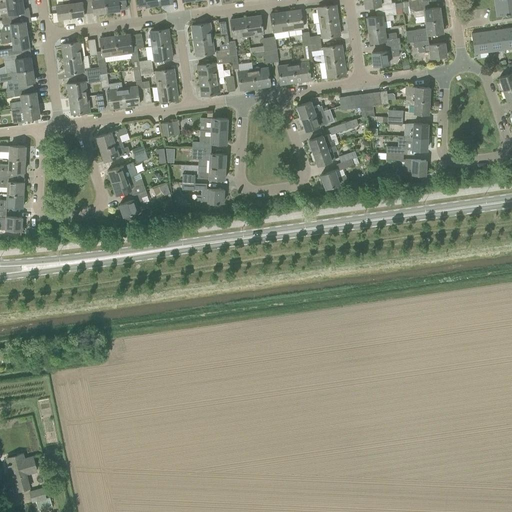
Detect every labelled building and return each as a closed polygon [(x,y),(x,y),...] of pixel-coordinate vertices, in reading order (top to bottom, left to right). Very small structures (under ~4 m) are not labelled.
[(22,0),(12,0),(0,2),(0,11),(2,14),(3,20),(19,17),(19,12),(24,11),(22,0)] [(68,0),(62,0),(63,4),(56,5),(58,19),(71,17),(68,0)] [(68,0),(71,17),(84,15),(84,12),(89,11),(87,0),(68,0)] [(94,13),(107,12),(105,0),(87,0),(89,11),(93,10),(94,13)] [(105,0),(107,12),(120,10),(120,9),(127,8),(125,0),(105,0)] [(380,5),(381,10),(396,8),(395,2),(391,2),(390,0),(364,0),(365,7),(380,5)] [(511,0),(494,0),(497,15),(508,14),(508,13),(511,12),(511,0)] [(424,15),(425,22),(441,20),(439,7),(423,9),(423,4),(409,6),(410,12),(413,12),(413,17),(424,15)] [(320,22),(338,20),(336,5),(318,7),(320,22)] [(367,17),(368,30),(384,28),(383,21),(394,20),(393,14),(396,14),(396,8),(381,10),(382,15),(367,17)] [(288,30),(289,30),(303,28),(300,10),(285,12),(288,30)] [(288,30),(285,12),(270,14),(273,32),(288,30)] [(246,18),(248,35),(263,33),(260,15),(246,18)] [(20,22),(19,17),(3,20),(3,25),(0,32),(1,38),(27,34),(25,21),(20,22)] [(248,35),(246,18),(230,20),(233,37),(248,35)] [(338,20),(320,22),(322,37),(340,35),(338,20)] [(412,35),(413,42),(428,40),(427,35),(443,32),(441,20),(425,22),(426,28),(413,30),(414,35),(412,35)] [(216,37),(224,36),(228,35),(227,31),(226,21),(219,22),(220,32),(216,33),(216,37)] [(192,25),(194,40),(212,38),(210,23),(192,25)] [(511,27),(501,29),(504,49),(511,48),(511,27)] [(368,30),(370,42),(385,41),(386,45),(400,43),(399,38),(397,38),(396,32),(385,34),(384,28),(368,30)] [(150,31),(152,46),(170,44),(168,29),(150,31)] [(486,31),(489,51),(504,49),(501,29),(486,31)] [(309,31),(302,32),(301,33),(303,45),(310,44),(309,37),(309,31)] [(489,51),(486,31),(471,34),(474,53),(489,51)] [(137,46),(137,48),(144,47),(143,43),(141,33),(135,34),(137,46)] [(7,49),(8,55),(22,53),(21,48),(29,46),(27,34),(1,38),(2,43),(12,41),(14,48),(7,49)] [(133,69),(140,68),(139,61),(137,48),(137,46),(132,47),(130,34),(115,36),(117,55),(118,60),(131,58),(133,69)] [(215,51),(216,57),(230,55),(228,41),(228,35),(224,36),(224,44),(220,45),(220,50),(215,51)] [(320,35),(309,37),(310,44),(321,43),(320,35)] [(105,57),(117,55),(115,36),(100,38),(102,51),(97,52),(97,54),(97,58),(105,57)] [(269,37),(270,50),(277,49),(275,36),(269,37)] [(264,51),(270,50),(269,37),(262,38),(263,45),(264,51)] [(212,38),(194,40),(196,55),(214,53),(212,38)] [(88,40),(89,50),(90,55),(97,54),(97,52),(95,39),(88,40)] [(235,40),(228,41),(230,55),(237,54),(236,51),(235,40)] [(429,45),(428,40),(413,42),(414,47),(418,47),(419,52),(430,51),(431,58),(446,55),(444,42),(429,45)] [(62,44),(64,59),(82,57),(80,41),(62,44)] [(325,54),(326,62),(344,60),(341,45),(324,47),(321,48),(321,43),(310,44),(312,56),(325,54)] [(400,43),(386,45),(387,51),(372,53),(374,66),(389,64),(388,58),(399,56),(398,50),(401,49),(400,43)] [(170,44),(152,46),(154,61),(172,59),(170,44)] [(312,56),(310,44),(303,45),(304,58),(312,57),(312,56)] [(266,63),(272,62),(270,50),(264,51),(266,63)] [(4,58),(6,73),(33,69),(31,56),(22,58),(22,53),(8,55),(5,55),(5,58),(4,58)] [(237,54),(230,55),(231,62),(232,69),(239,68),(237,54)] [(217,64),(231,62),(230,55),(216,57),(217,64)] [(64,59),(66,74),(84,71),(82,57),(64,59)] [(97,58),(99,67),(100,74),(107,73),(105,57),(97,58)] [(152,59),(139,61),(140,68),(153,66),(152,59)] [(346,75),(344,60),(326,62),(328,77),(346,75)] [(308,62),(293,64),(295,82),(310,80),(308,62)] [(215,63),(197,65),(199,80),(217,78),(216,63),(215,63)] [(278,66),(280,84),(295,82),(293,64),(278,66)] [(140,68),(141,75),(154,73),(153,66),(140,68)] [(87,76),(100,74),(99,67),(86,69),(87,76)] [(255,88),(270,85),(267,67),(253,69),(255,88)] [(19,83),(13,84),(14,90),(30,87),(29,83),(34,82),(33,69),(6,73),(0,74),(0,81),(18,79),(19,83)] [(176,83),(174,69),(156,71),(158,86),(176,83)] [(255,88),(253,69),(238,72),(240,90),(255,88)] [(503,89),(503,90),(511,86),(511,72),(499,77),(501,83),(500,83),(502,89),(503,89)] [(100,74),(101,81),(102,88),(109,87),(107,73),(100,74)] [(88,83),(101,81),(100,74),(87,76),(88,83)] [(234,81),(233,76),(226,77),(228,92),(236,90),(234,81)] [(216,93),(220,93),(217,78),(199,80),(202,95),(216,93)] [(67,84),(70,99),(87,96),(85,81),(67,84)] [(121,82),(113,83),(114,90),(107,91),(110,108),(125,106),(122,89),(121,82)] [(140,104),(138,91),(143,90),(143,88),(142,82),(136,83),(136,87),(122,89),(125,106),(140,104)] [(176,83),(158,86),(160,101),(178,99),(176,83)] [(430,93),(429,93),(429,87),(406,86),(405,94),(406,94),(406,99),(429,100),(429,99),(430,99),(430,93)] [(506,97),(508,102),(511,101),(511,86),(503,90),(504,91),(503,92),(505,98),(506,97)] [(30,92),(30,87),(14,90),(15,96),(21,95),(21,100),(11,102),(12,108),(38,104),(36,92),(30,92)] [(143,90),(143,93),(145,103),(152,102),(150,87),(143,88),(143,90)] [(375,105),(381,104),(380,91),(373,92),(375,105)] [(380,91),(381,104),(388,103),(387,91),(380,91)] [(375,105),(373,92),(366,93),(368,106),(375,105)] [(368,106),(366,93),(353,95),(354,108),(361,107),(365,107),(368,106)] [(97,100),(98,110),(105,109),(102,94),(96,95),(97,100)] [(354,108),(353,95),(346,96),(348,109),(354,108)] [(90,111),(87,96),(70,99),(72,114),(90,111)] [(348,109),(346,96),(339,97),(341,110),(348,109)] [(414,113),(428,114),(428,108),(430,108),(430,102),(429,102),(429,100),(406,99),(405,104),(414,105),(414,113)] [(323,111),(322,107),(320,107),(320,106),(313,108),(310,101),(297,106),(299,111),(298,111),(300,117),(301,117),(301,118),(323,111)] [(40,117),(38,104),(12,108),(12,113),(23,112),(24,119),(40,117)] [(388,109),(388,117),(403,118),(403,110),(388,109)] [(304,125),(306,131),(327,124),(324,116),(325,116),(323,111),(301,118),(302,119),(301,120),(303,126),(304,125)] [(212,118),(200,118),(200,123),(204,124),(204,130),(227,131),(228,118),(212,118)] [(331,133),(323,136),(322,135),(309,140),(311,145),(310,145),(312,152),(313,151),(313,152),(335,145),(339,143),(335,133),(359,125),(356,118),(329,128),(331,133)] [(174,134),(172,121),(162,123),(164,135),(174,134)] [(404,123),(404,130),(404,135),(427,137),(427,135),(428,136),(429,129),(427,129),(428,124),(413,123),(404,123)] [(96,137),(100,149),(122,142),(120,136),(127,133),(125,127),(111,132),(96,137)] [(192,142),(192,147),(211,148),(211,143),(226,144),(227,131),(204,130),(200,130),(199,142),(192,142)] [(427,138),(427,137),(404,135),(404,136),(398,136),(398,146),(387,146),(386,153),(403,154),(403,149),(426,150),(427,145),(428,145),(428,138),(427,138)] [(122,142),(100,149),(104,161),(119,156),(119,155),(130,152),(128,146),(124,148),(122,142)] [(0,145),(0,151),(10,152),(9,158),(25,159),(26,146),(10,145),(10,146),(0,145)] [(134,156),(146,152),(143,145),(132,150),(134,156)] [(316,160),(318,165),(331,160),(335,159),(333,152),(337,151),(335,145),(313,152),(314,154),(313,154),(315,160),(316,160)] [(173,162),(174,148),(157,147),(157,162),(173,162)] [(211,153),(211,148),(192,147),(191,159),(203,159),(203,165),(225,167),(226,154),(211,153)] [(354,151),(339,156),(341,162),(352,158),(356,157),(354,151)] [(146,152),(134,156),(136,163),(148,159),(146,152)] [(403,159),(403,154),(386,153),(386,160),(398,160),(398,169),(396,171),(396,178),(411,176),(411,174),(425,174),(425,173),(426,173),(427,166),(425,166),(426,160),(412,159),(403,159)] [(24,172),(25,159),(9,158),(9,165),(0,164),(0,176),(9,176),(9,171),(24,172)] [(352,158),(341,162),(336,164),(339,170),(354,165),(352,158)] [(108,170),(112,183),(133,175),(131,169),(135,168),(133,162),(123,166),(123,165),(108,170)] [(225,179),(225,167),(203,165),(198,165),(198,178),(209,178),(209,179),(225,179)] [(324,187),(325,186),(326,188),(339,184),(339,183),(348,180),(346,175),(345,174),(337,177),(334,170),(321,174),(323,180),(322,181),(324,187)] [(135,181),(133,175),(112,183),(116,195),(131,190),(132,194),(146,190),(142,179),(135,181)] [(196,183),(196,175),(182,175),(182,182),(196,183)] [(0,186),(8,187),(8,193),(23,194),(24,182),(8,181),(9,176),(0,176),(0,186)] [(181,189),(196,190),(196,183),(182,182),(181,189)] [(202,188),(202,195),(196,195),(196,201),(208,201),(208,202),(223,202),(224,189),(208,188),(208,189),(202,188)] [(148,195),(146,190),(132,194),(134,199),(120,204),(124,216),(134,213),(138,211),(149,207),(147,202),(143,203),(141,197),(147,195),(148,195)] [(23,207),(23,194),(8,193),(7,200),(0,199),(0,211),(7,211),(7,206),(23,207)] [(163,210),(167,214),(173,210),(169,205),(163,210)] [(21,230),(22,217),(6,216),(7,211),(0,211),(0,228),(6,229),(21,230)] [(136,219),(134,213),(124,216),(126,222),(136,219)] [(8,458),(8,459),(10,463),(8,464),(16,491),(29,487),(26,474),(37,471),(33,457),(24,459),(22,453),(17,454),(17,455),(8,458)] [(30,491),(33,502),(46,498),(43,488),(30,491)]
